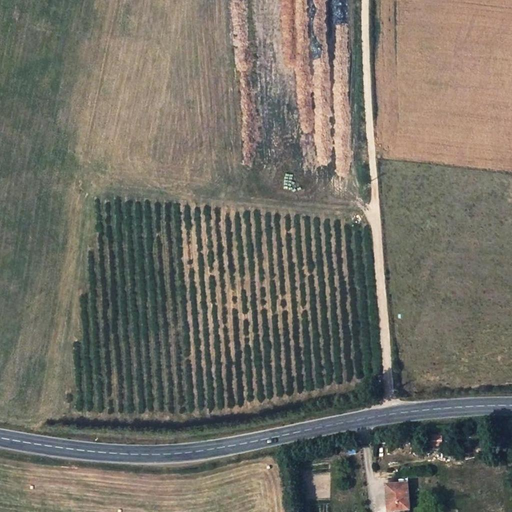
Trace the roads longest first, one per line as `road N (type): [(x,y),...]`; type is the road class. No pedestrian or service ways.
road 1 (secondary): [(0,435),(74,449),(184,453),(425,409),(511,405)]
road 2 (track): [(391,415),(365,0)]
